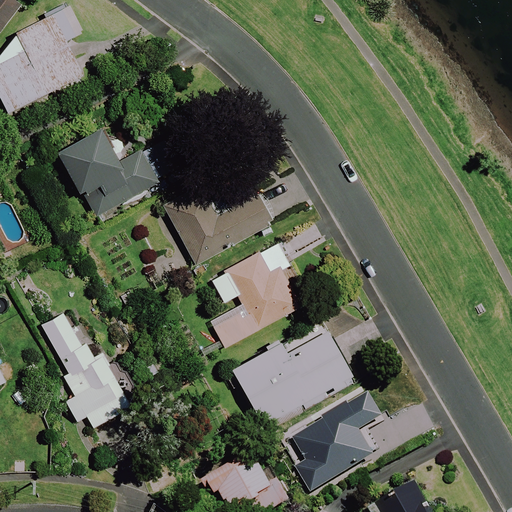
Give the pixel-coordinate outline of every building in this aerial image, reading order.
[(18,34),(26,50),(0,63),(0,97),(8,114),(83,76),(66,41),(76,36),(63,11),(18,34)] [(127,163),(109,128),(60,154),(93,217),(180,172),(165,143),(127,163)] [(273,223),(258,196),(216,219),(198,187),(163,206),(196,265),(273,223)] [(280,264),(267,271),(257,254),(225,272),(246,310),(214,328),(226,348),(303,305),(280,264)] [(90,360),(65,312),(42,324),(68,373),(64,376),(75,396),(66,400),(77,421),(87,416),(93,428),(131,408),(102,353),(90,360)] [(352,376),(323,323),(283,344),(282,342),(231,369),(261,425),(352,376)] [(0,385),(10,381),(0,356),(0,385)] [(375,457),(348,407),(293,437),(307,462),(296,468),(310,493),(375,457)] [(254,454),(202,483),(209,497),(218,492),(229,511),(241,511),(276,493),(254,454)] [(430,511),(417,485),(371,509),(372,511),(430,511)]
